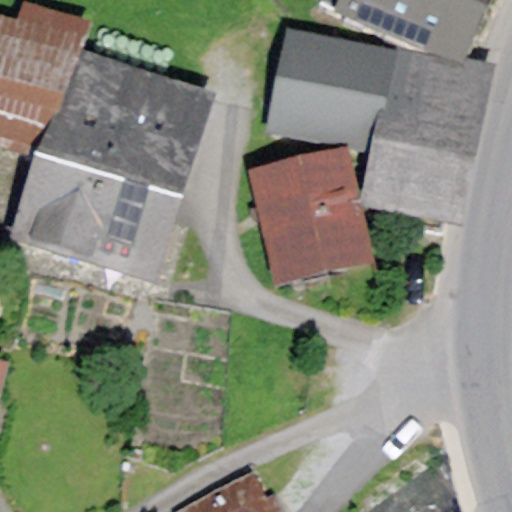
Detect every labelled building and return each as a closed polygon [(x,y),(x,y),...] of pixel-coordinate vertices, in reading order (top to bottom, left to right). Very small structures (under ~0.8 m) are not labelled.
[(462,65),(489,0),(323,0),(322,4),(462,65)] [(0,138),(43,152),(73,56),(81,27),(27,9),(18,38),(0,32),(0,138)] [(296,41),(278,134),(381,155),(374,191),(376,221),(442,234),(476,74),(385,55),(384,57),(296,41)] [(73,56),(43,152),(17,233),(86,254),(91,237),(146,255),(180,147),(176,146),(193,94),(73,56)] [(331,160),(253,177),(278,288),(328,277),(325,264),(367,255),(353,192),(339,195),(331,160)] [(270,511),(252,476),(182,511),(270,511)]
